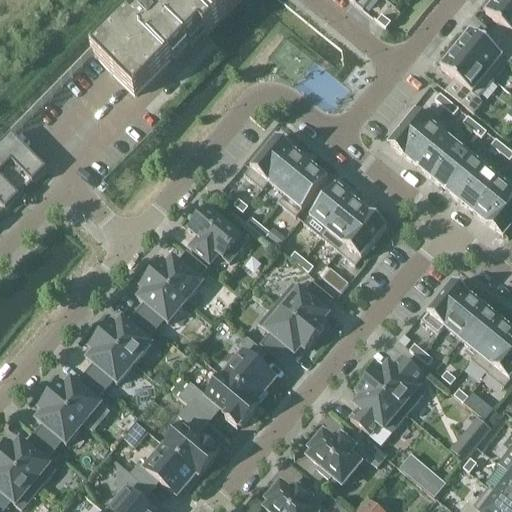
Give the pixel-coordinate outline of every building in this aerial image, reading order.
[(128,21),(92,57),(135,99),(170,62),(200,32),(206,37),(241,0),(156,0),(132,25),(128,21)] [(346,0),(363,13),(373,0),(346,0)] [(511,6),(503,0),(493,0),(489,6),(491,8),(485,15),(499,26),(491,36),(511,52),(511,6)] [(381,18),(376,24),(385,31),(386,31),(388,29),(391,25),(381,18)] [(462,39),(453,50),(494,82),(508,65),(510,66),(511,63),(511,52),(491,36),(484,44),(470,33),(464,41),(462,39)] [(494,82),(453,50),(444,60),(446,62),(440,70),(454,82),(444,94),(473,117),(484,104),(480,101),(494,82)] [(444,111),(449,104),(440,97),(435,103),(444,111)] [(459,112),(449,104),(444,111),(454,118),(459,112)] [(391,147),(405,159),(433,124),(419,112),(413,120),(391,147)] [(463,126),(472,133),(477,127),(468,119),(463,126)] [(433,124),(405,159),(419,170),(444,139),(445,140),(451,133),(436,120),(433,124)] [(477,127),(472,133),(481,141),(487,135),(477,127)] [(11,138),(0,149),(0,177),(12,166),(32,186),(33,186),(46,173),(46,172),(11,138)] [(433,182),(458,151),(445,140),(444,139),(419,170),(433,182)] [(262,194),(269,186),(268,185),(293,154),(276,140),(250,172),(244,179),(262,194)] [(491,149),(500,156),(505,150),(496,142),(491,149)] [(511,155),(505,150),(500,156),(509,164),(511,160),(511,155)] [(472,162),(458,151),(433,182),(447,193),(472,162)] [(268,185),(269,186),(284,199),(285,199),(310,168),(294,155),(293,154),(268,185)] [(478,155),(472,162),(447,193),(461,205),(486,174),(487,174),(493,167),(478,155)] [(327,181),(310,168),(285,199),(284,199),(278,206),(295,220),(296,221),(328,182),(327,181)] [(486,174),(461,205),(475,216),(500,185),(487,174),(486,174)] [(475,216),(489,228),(511,199),(511,182),(506,178),(500,185),(475,216)] [(0,207),(6,214),(19,199),(0,180),(0,207)] [(305,228),(321,241),(353,203),(336,190),(337,189),(336,188),(304,228),(305,228)] [(511,199),(489,228),(503,239),(511,228),(511,199)] [(234,209),(243,216),(248,210),(239,202),(234,209)] [(353,203),(321,241),(337,255),(338,256),(370,217),(369,216),(353,203)] [(190,233),(194,237),(199,241),(190,252),(210,268),(219,258),(230,267),(247,246),(207,212),(190,233)] [(387,231),(370,217),(338,256),(355,270),(387,231)] [(252,221),(247,227),(255,234),(260,228),(252,221)] [(260,228),(255,234),(265,242),(276,252),(282,246),(286,241),(274,231),(270,236),(260,228)] [(162,266),(151,278),(186,307),(203,287),(198,283),(207,272),(187,255),(178,266),(173,262),(166,269),(162,266)] [(295,255),(290,261),(299,268),(304,262),(295,255)] [(314,270),(304,262),(299,268),(308,277),(314,270)] [(340,279),(330,271),(322,281),(331,289),(340,279)] [(144,307),(135,317),(156,334),(164,323),(169,327),(186,307),(151,278),(141,291),(145,295),(139,302),(144,307)] [(438,338),(445,330),(444,330),(470,298),(453,285),(421,324),(438,338)] [(293,288),(276,308),(316,341),(326,329),(323,325),(329,318),(324,313),(333,303),(313,286),(304,297),(293,288)] [(444,330),(445,330),(460,343),(486,312),(470,299),(471,299),(470,298),(444,330)] [(316,341),(276,308),(259,328),(270,337),(260,348),(280,365),(289,354),(295,358),(301,351),(305,354),(316,341)] [(477,357),(502,326),(486,312),(460,343),(476,356),(477,357)] [(111,326),(101,339),(135,368),(152,347),(147,343),(156,334),(135,317),(127,327),(122,322),(115,330),(111,326)] [(511,333),(502,326),(477,357),(476,356),(470,364),(486,377),(487,378),(511,347),(511,333)] [(93,367),(84,377),(105,394),(113,384),(118,388),(135,368),(101,339),(90,352),(94,355),(88,363),(93,367)] [(241,355),(222,379),(255,406),(275,382),(258,368),(267,357),(246,339),(236,351),(241,355)] [(409,354),(419,361),(424,355),(414,347),(409,354)] [(511,381),(511,347),(487,378),(504,391),(511,381)] [(424,355),(419,361),(428,369),(433,363),(424,355)] [(378,372),(367,385),(407,418),(424,398),(413,389),(422,378),(403,361),(393,372),(388,368),(382,375),(378,372)] [(447,374),(441,381),(451,388),(456,382),(447,374)] [(61,387),(50,400),(84,428),(101,408),(96,404),(105,394),(84,377),(76,387),(71,383),(64,390),(61,387)] [(197,398),(187,409),(209,427),(221,412),(228,418),(225,421),(237,431),(240,428),(241,430),(259,409),(255,406),(222,379),(204,402),(205,402),(204,404),(197,398)] [(407,418),(367,385),(356,397),(360,401),(354,408),(359,413),(350,423),(370,440),(379,429),(390,438),(407,418)] [(459,392),(454,399),(463,407),(469,400),(459,392)] [(42,428),(34,438),(54,455),(62,445),(67,449),(84,428),(50,400),(39,413),(43,416),(37,424),(42,428)] [(469,400),(463,407),(472,414),(477,408),(469,400)] [(182,426),(163,448),(196,476),(200,479),(217,458),(215,457),(218,454),(206,444),(203,447),(196,441),(209,427),(187,409),(178,420),(185,426),(184,427),(182,426)] [(349,447),(341,440),(335,447),(324,437),(310,452),(313,455),(309,461),(320,470),(317,473),(328,482),(331,479),(342,488),(360,467),(359,467),(365,460),(377,471),(386,460),(358,437),(349,447)] [(10,448),(0,459),(0,461),(39,494),(40,494),(56,474),(50,469),(46,465),(54,455),(34,438),(25,448),(20,444),(14,451),(10,448)] [(139,467),(130,478),(151,495),(159,485),(176,500),(196,476),(163,448),(144,471),(139,467)] [(0,511),(6,511),(12,506),(19,511),(24,511),(39,494),(33,489),(0,461),(0,511)] [(470,462),(463,471),(469,476),(476,467),(470,462)] [(117,503),(109,511),(149,511),(142,506),(151,495),(130,478),(116,466),(117,503)] [(489,490),(488,491),(511,509),(511,478),(507,475),(493,494),(489,490)] [(307,499),(298,491),(293,498),(281,488),(267,504),(271,506),(266,511),(329,511),(335,505),(315,488),(307,499)] [(511,511),(511,509),(488,491),(472,510),(468,506),(463,511),(511,511)] [(360,511),(378,511),(367,503),(360,511)]
